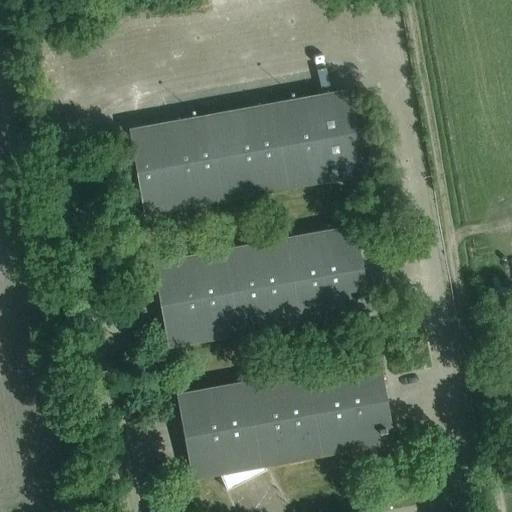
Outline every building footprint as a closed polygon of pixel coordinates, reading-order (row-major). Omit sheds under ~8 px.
[(347,88),(127,128),(143,214),(363,174),(347,88)] [(354,224),(151,260),(166,345),(369,309),(354,224)] [(133,343),(135,354),(145,353),(143,342),(133,343)] [(377,355),(175,393),(191,479),(393,441),(377,355)] [(145,408),(147,419),(156,417),(154,406),(145,408)]
